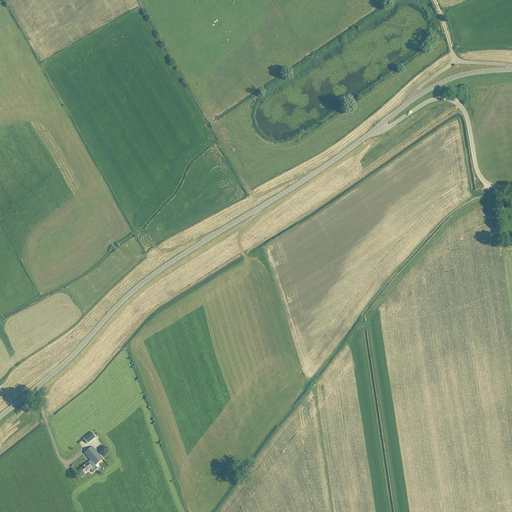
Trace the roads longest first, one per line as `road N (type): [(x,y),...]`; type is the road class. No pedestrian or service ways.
road 1 (tertiary): [(0,415),(142,282),(373,129)]
road 2 (tertiary): [(511,185),(480,176),(467,119),(450,99),(434,98),(373,129)]
